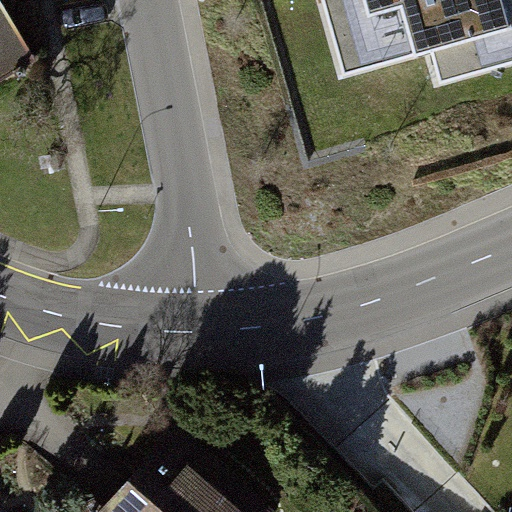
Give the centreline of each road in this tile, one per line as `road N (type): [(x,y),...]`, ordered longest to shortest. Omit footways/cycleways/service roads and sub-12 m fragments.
road 1 (residential): [(150,0),(190,215),(202,331)]
road 2 (tertiary): [(202,331),(359,308),(511,250)]
road 3 (tertiary): [(57,319),(202,331)]
